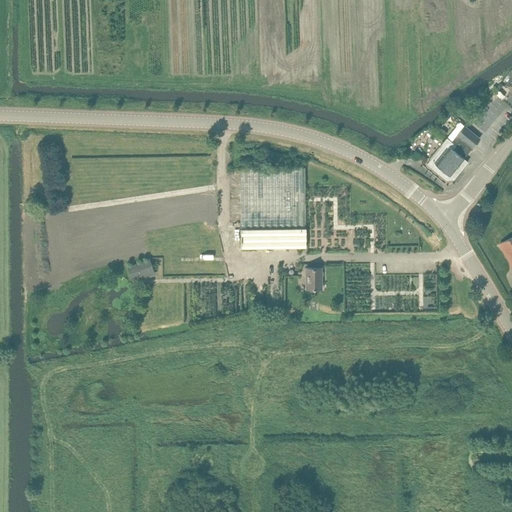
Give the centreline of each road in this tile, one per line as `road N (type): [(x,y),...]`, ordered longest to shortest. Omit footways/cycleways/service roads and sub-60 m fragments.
road 1 (tertiary): [(444,220),(341,152),(279,133),(0,117)]
road 2 (tertiary): [(511,334),(444,220)]
